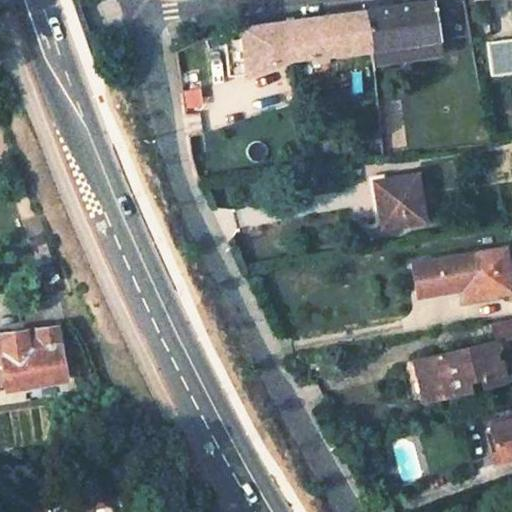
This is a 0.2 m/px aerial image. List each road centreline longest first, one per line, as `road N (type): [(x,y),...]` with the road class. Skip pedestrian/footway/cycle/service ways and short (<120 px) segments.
road 1 (primary): [(270,511),(105,186),(34,0)]
road 2 (residential): [(133,15),(192,213),(356,511)]
road 3 (unclassified): [(265,0),(133,15)]
